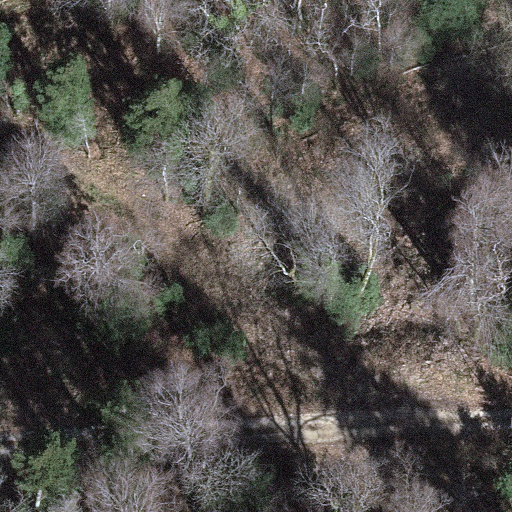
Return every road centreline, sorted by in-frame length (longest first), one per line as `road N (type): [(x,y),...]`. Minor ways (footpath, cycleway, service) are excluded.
road 1 (track): [(0,128),(254,302),(389,418),(481,511)]
road 2 (track): [(0,439),(511,414)]
